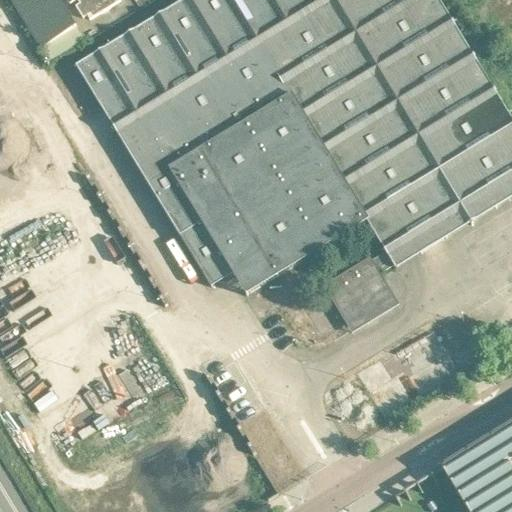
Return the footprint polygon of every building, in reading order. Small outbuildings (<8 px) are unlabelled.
[(84,42),(60,1),(58,0),(11,0),(12,1),(42,50),(39,51),(47,64),(84,42)] [(67,0),(70,4),(77,0),(80,5),(76,7),(83,19),(87,17),(90,21),(121,2),(119,0),(67,0)] [(511,121),(437,0),(183,0),(182,1),(75,65),(211,288),(233,274),(247,297),(367,223),(386,253),(325,290),(348,327),(363,318),(366,323),(382,313),(378,308),(394,299),(379,274),(393,265),(396,270),(511,199),(511,121)] [(357,437),(462,377),(432,325),(327,385),(357,437)] [(51,416),(13,439),(13,442),(15,443),(16,443),(19,448),(19,449),(19,455),(20,456),(21,455),(24,457),(23,458),(24,458),(24,459),(25,459),(25,463),(24,463),(24,464),(27,466),(30,468),(31,467),(34,473),(34,480),(35,481),(36,480),(39,482),(38,482),(39,483),(39,484),(40,484),(40,487),(39,487),(40,488),(42,490),(45,492),(46,492),(49,497),(49,498),(49,505),(50,505),(51,504),(54,506),(53,507),(54,508),(54,509),(55,508),(55,511),(54,511),(109,511),(97,491),(82,466),(66,442),(63,437),(67,434),(91,419),(109,408),(147,385),(150,390),(165,415),(180,440),(195,464),(210,489),(213,494),(202,501),(217,511),(229,511),(265,491),(264,486),(263,485),(262,486),(260,484),(259,483),(259,482),(258,482),(258,479),(259,479),(259,478),(253,474),(252,474),(249,469),(250,468),(249,465),(249,461),(248,461),(247,462),(245,460),(245,459),(244,458),(244,457),(243,458),(243,454),(244,454),(244,453),(238,449),(237,450),(234,444),(235,444),(234,440),(234,437),(233,436),(232,437),(230,435),(230,434),(229,434),(229,433),(228,433),(228,430),(229,430),(229,428),(223,425),(222,425),(219,420),(220,419),(219,416),(219,412),(218,412),(217,412),(215,411),(215,410),(214,409),(214,408),(213,408),(213,405),(214,405),(214,404),(208,400),(207,401),(204,395),(205,395),(204,391),(204,388),(203,387),(202,388),(200,386),(200,385),(199,385),(199,384),(198,384),(198,381),(199,381),(199,379),(193,376),(192,376),(189,371),(190,370),(189,366),(189,363),(188,363),(187,363),(185,362),(185,361),(184,360),(184,359),(183,359),(183,356),(184,356),(184,355),(178,351),(177,352),(174,346),(175,345),(174,343),(172,342),(139,362),(106,382),(69,405),(51,416)] [(232,433),(269,487),(297,468),(260,415),(232,433)] [(511,511),(511,426),(442,470),(443,471),(443,472),(444,472),(450,482),(451,484),(458,494),(457,494),(458,496),(458,495),(465,506),(464,506),(465,507),(466,507),(468,511),(511,511)]
